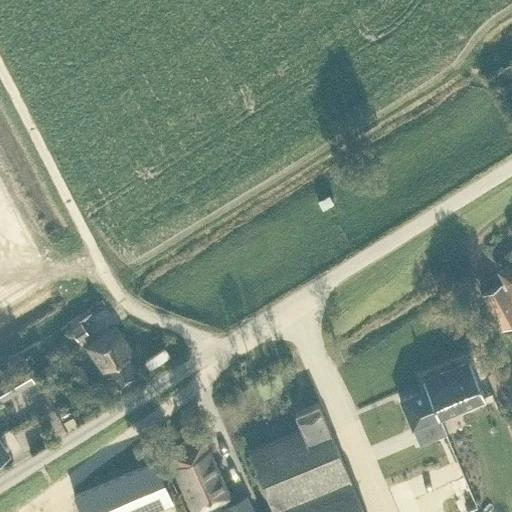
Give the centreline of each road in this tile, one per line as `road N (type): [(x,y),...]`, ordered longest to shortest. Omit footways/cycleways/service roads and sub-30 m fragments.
road 1 (unclassified): [(0,485),(511,164)]
road 2 (track): [(0,69),(116,292),(188,332),(206,356)]
